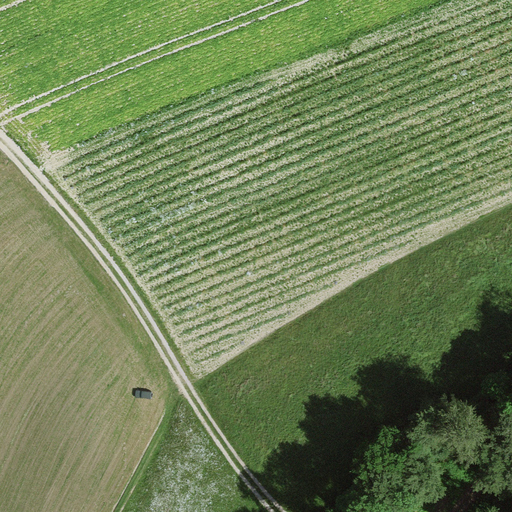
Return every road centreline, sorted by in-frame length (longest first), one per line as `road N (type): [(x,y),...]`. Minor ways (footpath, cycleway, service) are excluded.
road 1 (track): [(182,382),(84,233),(0,140)]
road 2 (track): [(182,382),(280,511)]
